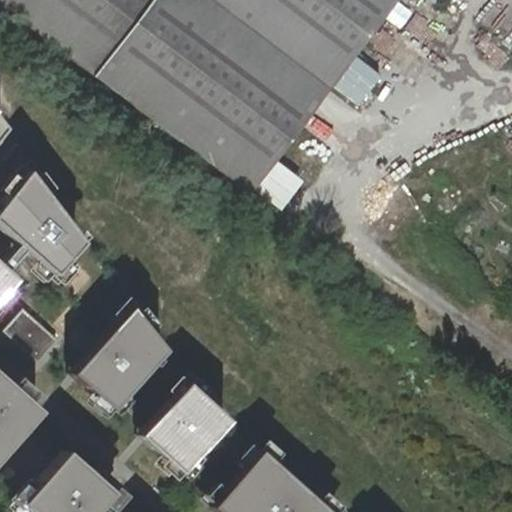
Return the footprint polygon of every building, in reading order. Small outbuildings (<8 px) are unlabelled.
[(0,0),(0,6),(90,75),(246,193),(247,192),(271,159),(391,0),(0,0)] [(355,106),(377,75),(351,56),(328,87),(355,106)] [(82,230),(25,154),(0,183),(0,241),(39,275),(71,242),(82,230)] [(301,181),(271,159),(247,192),(275,214),(301,181)] [(0,294),(14,277),(0,265),(0,294)] [(282,307),(292,294),(275,281),(265,294),(282,307)] [(173,351),(136,302),(80,357),(20,305),(0,326),(0,344),(54,387),(66,373),(114,414),(173,351)] [(0,447),(34,410),(0,380),(0,447)] [(220,420),(175,381),(122,440),(167,479),(220,420)] [(85,511),(104,491),(58,450),(12,502),(23,511),(85,511)] [(309,511),(248,458),(207,504),(215,511),(309,511)]
